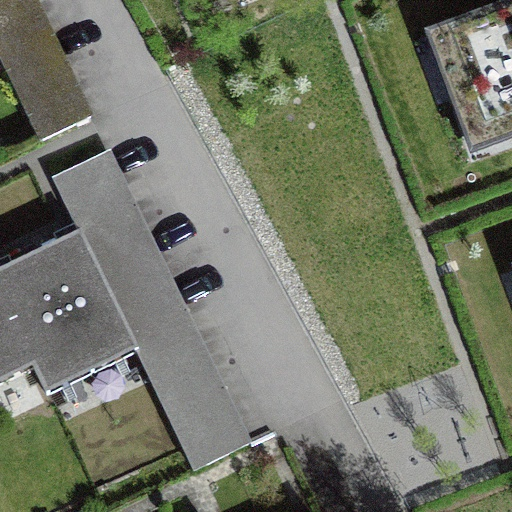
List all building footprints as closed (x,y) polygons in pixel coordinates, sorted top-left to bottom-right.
[(0,0),(0,27),(37,9),(33,0),(0,0)] [(511,1),(424,34),(465,145),(511,127),(511,1)] [(37,9),(0,27),(0,57),(39,142),(90,117),(37,9)] [(52,180),(79,234),(130,339),(194,471),(247,444),(106,153),(52,180)] [(79,234),(34,255),(85,361),(130,339),(79,234)] [(34,255),(0,271),(0,294),(28,355),(40,383),(85,361),(34,255)] [(0,368),(28,355),(0,294),(0,368)]
